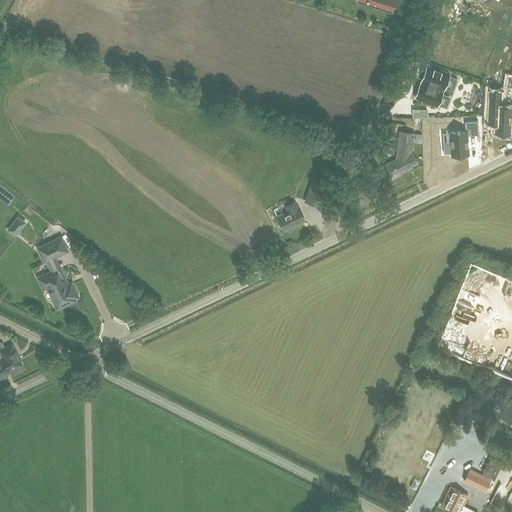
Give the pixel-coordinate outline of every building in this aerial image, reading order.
[(366,0),(366,3),(391,11),(394,0),(366,0)] [(420,84),(415,97),(437,105),(442,92),(440,92),(442,88),(444,89),(450,74),(427,65),(421,80),(424,81),(423,85),(420,84)] [(489,90),(488,110),(487,122),(495,122),(494,132),(511,133),(511,119),(511,106),(501,106),(502,90),(489,90)] [(451,142),(443,143),(444,153),(452,153),(452,155),(468,154),(467,135),(479,134),(478,120),(464,121),(465,131),(450,132),(451,142)] [(386,126),(385,138),(393,139),(394,127),(386,126)] [(396,159),(385,164),(392,178),(400,175),(399,173),(409,168),(408,167),(417,162),(412,151),(411,152),(413,137),(399,136),(396,159)] [(313,178),(305,201),(320,206),(327,183),(313,178)] [(298,208),(295,202),(286,206),(289,212),(278,217),(284,230),(305,220),(299,207),(298,208)] [(25,222),(19,217),(9,229),(15,234),(25,222)] [(46,239),(48,244),(39,248),(45,261),(67,250),(61,238),(52,242),(49,238),(46,239)] [(59,266),(51,270),(36,277),(43,290),(47,289),(57,310),(77,301),(77,299),(80,297),(72,281),(69,282),(61,265),(59,266)] [(11,344),(5,347),(3,343),(0,341),(0,349),(3,357),(0,358),(0,376),(11,371),(10,370),(22,364),(16,351),(14,351),(11,344)] [(500,388),(502,383),(505,376),(491,370),(488,377),(498,381),(495,386),(488,383),(483,393),(495,398),(500,388)] [(511,400),(510,400),(502,416),(503,420),(511,424),(511,400)] [(494,436),(497,432),(489,428),(487,433),(494,436)] [(490,457),(482,473),(493,478),(501,462),(490,457)] [(485,490),(488,492),(489,492),(494,481),(490,479),(470,469),(465,480),(485,491),(485,490)] [(476,511),(463,505),(468,495),(451,487),(442,506),(454,511),(476,511)]
